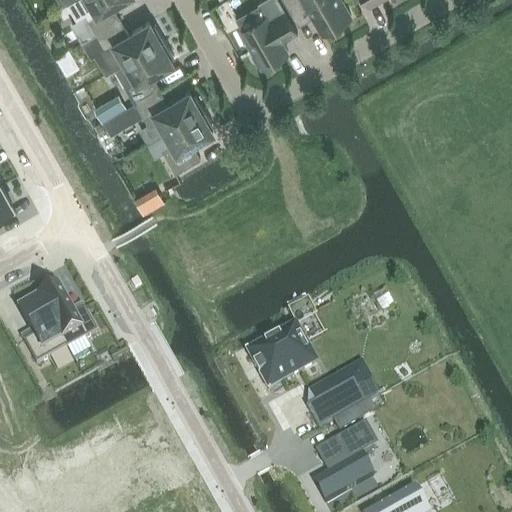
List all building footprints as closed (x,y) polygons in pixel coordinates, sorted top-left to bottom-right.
[(74,0),(68,4),(77,20),(85,15),(96,34),(121,19),(113,5),(121,0),(74,0)] [(262,67),(288,52),(280,39),(284,36),(285,39),(298,32),(279,0),(263,0),(258,3),(266,16),(241,31),(254,53),(252,55),(258,65),(260,64),(262,67)] [(322,33),(351,16),(342,0),(284,0),(299,26),(310,19),(314,20),(322,33)] [(121,19),(96,34),(104,49),(100,51),(111,71),(115,68),(126,62),(165,40),(155,24),(151,26),(149,22),(129,34),(121,19)] [(126,62),(115,68),(122,80),(135,103),(160,89),(152,75),(173,63),(170,59),(174,57),(165,40),(126,62)] [(160,89),(135,103),(148,124),(139,129),(147,142),(166,132),(205,109),(195,93),(191,95),(189,91),(169,103),(160,89)] [(166,132),(147,142),(155,156),(163,152),(175,173),(200,158),(192,144),(212,132),(210,129),(214,126),(205,109),(166,132)] [(2,187),(0,187),(0,212),(13,206),(2,187)] [(59,289),(39,300),(68,350),(98,333),(85,310),(74,316),(59,289)] [(39,301),(20,312),(35,337),(24,343),(37,366),(66,349),(67,351),(68,350),(39,300),(38,301),(39,301)] [(247,351),(246,352),(268,391),(269,390),(269,389),(316,362),(295,325),(248,352),(247,351)] [(353,383),(307,409),(319,430),(337,420),(363,406),(366,404),(353,383)] [(369,416),(363,406),(337,420),(343,431),(369,416)] [(329,472),(317,478),(329,499),(370,476),(359,455),(371,448),(359,427),(317,451),(329,472)] [(424,511),(411,489),(371,511),(424,511)]
